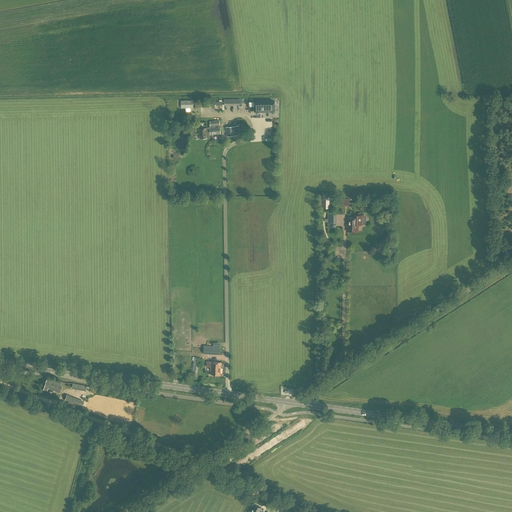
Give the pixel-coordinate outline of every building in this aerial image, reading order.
[(254,112),(275,112),(275,101),(254,101),(254,106),(248,106),(248,111),(254,111),(254,112)] [(210,128),(210,135),(221,134),(219,121),(209,122),(210,128)] [(226,126),(227,136),(240,135),(240,126),(226,126)] [(209,135),(210,135),(210,128),(199,129),(200,139),(210,138),(209,135)] [(328,212),(327,219),(325,219),(325,222),(327,222),(327,227),(336,227),(336,214),(335,214),(335,212),(328,212)] [(362,221),(363,216),(354,215),(354,218),(347,218),(347,225),(347,227),(347,232),(359,232),(359,225),(362,225),(362,223),(363,223),(363,221),(362,221)] [(220,355),(220,346),(207,346),(206,354),(220,355)] [(196,379),(199,358),(194,357),(191,378),(196,379)] [(221,375),(221,362),(207,362),(207,367),(210,367),(210,371),(211,371),(211,374),(221,375)] [(62,382),(47,378),(47,380),(46,379),(44,388),(44,390),(47,391),(48,389),(55,391),(55,392),(60,393),(62,384),(61,384),(62,382)] [(81,407),(84,401),(66,394),(64,400),(81,407)]
